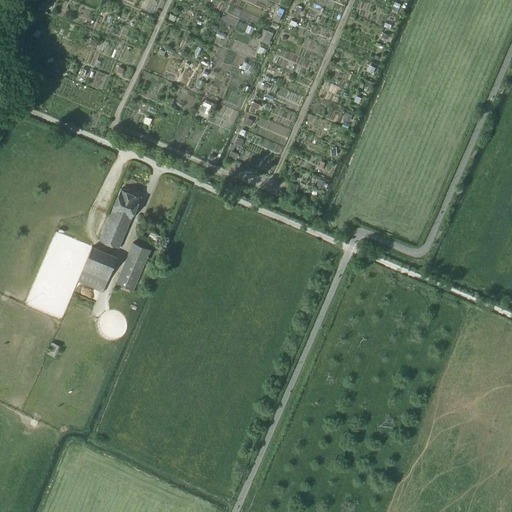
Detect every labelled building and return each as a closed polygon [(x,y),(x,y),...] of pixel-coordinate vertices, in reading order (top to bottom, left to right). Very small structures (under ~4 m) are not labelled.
[(39,9),(46,12),(49,3),(42,0),(39,9)] [(280,21),(285,8),(279,6),(275,20),(280,21)] [(35,17),(41,19),(44,13),(38,11),(35,17)] [(269,43),(274,33),(268,30),(263,40),(269,43)] [(201,104),(199,109),(209,112),(210,107),(201,104)] [(199,110),(197,115),(206,119),(208,113),(199,110)] [(141,197),(122,188),(99,240),(119,248),(141,197)] [(151,250),(134,243),(116,284),(134,291),(151,250)] [(93,246),(78,282),(103,292),(118,257),(93,246)] [(51,343),(51,344),(47,354),(56,358),(61,348),(51,343)]
